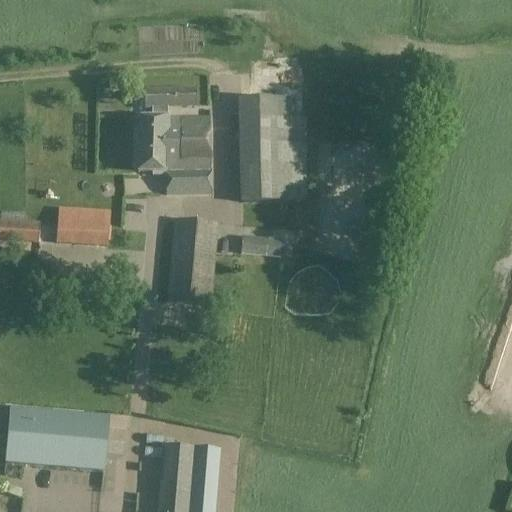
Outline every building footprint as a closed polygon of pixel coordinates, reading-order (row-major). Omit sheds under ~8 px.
[(194,90),(145,92),(146,110),(167,111),(194,110),(194,90)] [(291,100),(238,101),(240,205),(306,203),(305,119),(291,119),(291,100)] [(210,197),(210,175),(208,119),(167,120),(140,120),(138,173),(165,174),(166,198),(210,197)] [(0,221),(0,242),(39,245),(40,224),(0,221)] [(174,222),(166,305),(211,309),(219,226),(174,222)] [(243,226),(240,269),(279,273),(282,242),(269,241),(270,228),(243,226)] [(102,475),(107,420),(10,411),(5,466),(102,475)] [(166,430),(167,417),(145,416),(145,428),(166,430)] [(163,447),(157,511),(189,511),(195,450),(163,447)] [(96,511),(97,500),(20,495),(18,511),(96,511)]
